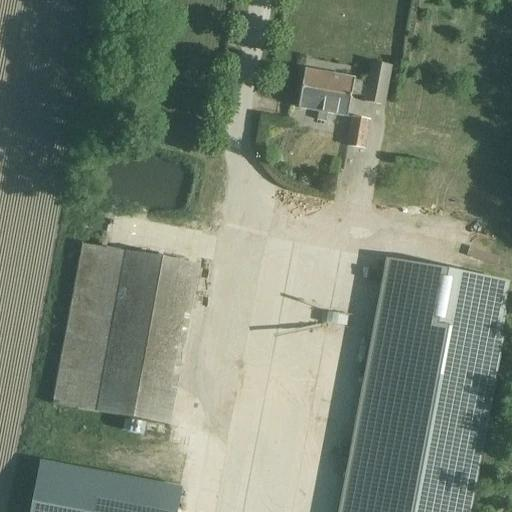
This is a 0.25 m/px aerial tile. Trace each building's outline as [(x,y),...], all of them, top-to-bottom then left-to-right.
[(347,119),(351,95),(365,97),(363,103),(386,108),(393,67),(371,63),(367,83),(306,72),(300,111),(318,114),(317,121),(326,123),(327,115),(347,119)] [(365,150),(370,122),(353,119),(348,147),(365,150)] [(511,210),(511,167),(450,159),(444,201),(511,210)] [(210,223),(64,196),(17,452),(163,479),(210,223)] [(340,511),(464,511),(507,284),(388,261),(340,511)] [(33,511),(176,511),(180,492),(42,466),(33,511)]
